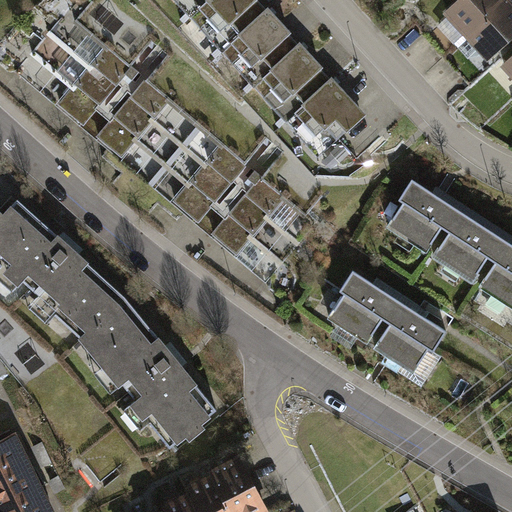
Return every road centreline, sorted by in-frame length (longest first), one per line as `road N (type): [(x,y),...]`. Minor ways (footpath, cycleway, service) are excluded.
road 1 (residential): [(0,126),(272,351)]
road 2 (residential): [(272,351),(511,494)]
road 3 (residential): [(329,0),(436,116),(488,161),(511,169)]
road 4 (residential): [(272,351),(266,415),(316,511)]
